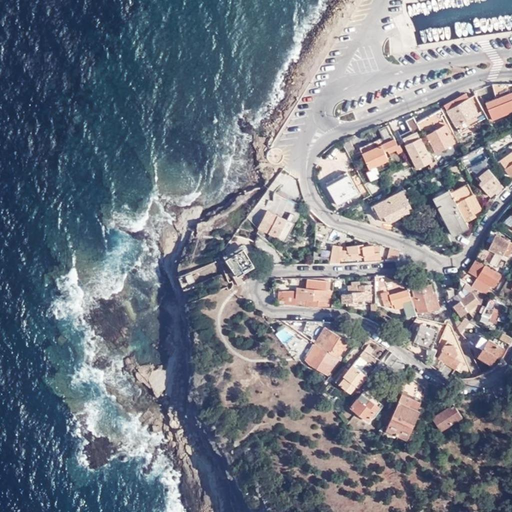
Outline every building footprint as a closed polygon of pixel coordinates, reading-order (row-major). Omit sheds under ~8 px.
[(511,114),(511,84),(492,84),(494,98),(483,102),(489,117),(490,117),(493,122),(511,114)] [(456,106),(469,99),(466,94),(453,101),(456,106)] [(482,110),(474,96),(469,99),(456,106),(453,101),(444,106),(455,126),(482,110)] [(417,124),(421,133),(423,136),(427,135),(436,152),(454,142),(440,117),(444,114),(442,110),(417,124)] [(417,124),(413,117),(406,120),(414,137),(421,133),(417,124)] [(422,145),(419,139),(407,144),(410,151),(408,152),(416,168),(431,161),(423,144),(422,145)] [(388,161),(379,140),(360,147),(369,169),(388,161)] [(510,176),(511,173),(511,151),(499,161),(510,176)] [(479,176),(488,169),(486,166),(476,173),(479,176)] [(487,195),(500,183),(488,169),(479,176),(481,179),(479,181),(479,185),(487,195)] [(337,205),(358,194),(347,173),(326,184),(337,205)] [(451,192),(465,221),(475,216),(474,212),(479,209),(466,183),(451,192)] [(492,201),(504,188),(500,183),(487,195),(492,201)] [(389,197),(399,217),(412,210),(402,190),(389,197)] [(452,235),(468,227),(465,221),(451,192),(450,190),(433,198),(452,235)] [(294,204),(295,203),(272,191),(272,193),(294,204)] [(387,223),(399,217),(389,197),(374,205),(380,217),(383,215),(387,223)] [(300,205),(295,203),(294,204),(292,210),(298,213),(300,205)] [(265,210),(257,228),(257,229),(262,234),(263,231),(284,242),(293,224),(289,222),(292,215),(289,213),(285,220),(265,210)] [(507,258),(511,247),(511,242),(496,234),(489,248),(507,258)] [(363,261),(379,259),(379,251),(374,251),(373,246),(373,244),(361,245),(361,243),(345,246),(347,250),(339,249),(339,246),(332,244),(329,263),(339,262),(339,256),(349,258),(363,257),(363,261)] [(226,258),(243,248),(241,245),(224,255),(226,258)] [(254,265),(243,248),(226,258),(237,275),(254,265)] [(488,254),(479,249),(474,257),(476,258),(483,263),(488,254)] [(483,263),(476,258),(468,271),(478,277),(492,285),(493,286),(501,274),(483,263)] [(488,291),(492,285),(478,277),(475,283),(488,291)] [(325,280),(306,278),(305,287),(296,286),(295,291),(294,305),(329,307),(330,290),(329,290),(325,290),(325,280)] [(359,282),(351,282),(351,284),(348,285),(348,294),(351,294),(351,292),(358,291),(358,285),(359,285),(359,282)] [(429,295),(432,294),(430,284),(412,288),(418,312),(432,309),(429,295)] [(351,294),(348,294),(342,294),(342,302),(345,302),(353,302),(353,300),(371,300),(371,285),(359,285),(358,285),(358,291),(351,292),(351,294)] [(487,294),(476,288),(472,293),(479,301),(480,304),(487,294)] [(411,304),(407,289),(388,294),(391,305),(394,304),(395,308),(411,304)] [(294,305),(295,291),(279,291),(278,304),(294,305)] [(479,301),(472,293),(471,291),(452,306),(460,316),(479,301)] [(391,305),(388,294),(381,296),(384,306),(391,305)] [(502,323),(509,307),(490,297),(483,314),(489,317),(487,321),(494,323),(495,320),(502,323)] [(456,326),(460,333),(469,321),(464,317),(456,326)] [(419,324),(413,342),(420,345),(419,350),(428,353),(437,330),(419,324)] [(325,326),(314,343),(322,349),(336,358),(347,340),(325,326)] [(498,338),(507,343),(510,336),(502,331),(498,338)] [(377,342),(368,337),(360,349),(369,354),(377,342)] [(498,357),(503,349),(488,338),(477,355),(489,364),(492,360),(493,360),(496,356),(498,357)] [(322,349),(314,343),(303,360),(308,365),(327,376),(340,360),(336,358),(322,349)] [(442,372),(449,374),(458,360),(455,357),(457,353),(452,344),(444,345),(441,349),(442,350),(437,358),(439,359),(435,367),(442,372)] [(390,369),(399,357),(393,353),(384,365),(390,369)] [(403,379),(409,365),(399,357),(390,369),(398,375),(403,379)] [(356,385),(360,389),(370,377),(352,364),(343,375),(339,372),(333,379),(350,393),(353,389),(356,385)] [(421,393),(424,387),(411,378),(408,387),(421,393)] [(224,405),(235,405),(234,393),(237,393),(236,381),(223,381),(224,405)] [(363,390),(350,406),(368,419),(370,416),(372,418),(382,405),(363,390)] [(403,390),(401,396),(411,401),(413,398),(414,395),(403,390)] [(411,401),(401,396),(398,401),(397,401),(386,428),(406,436),(418,410),(415,408),(419,400),(413,398),(411,401)] [(441,431),(461,417),(451,403),(431,417),(441,431)]
